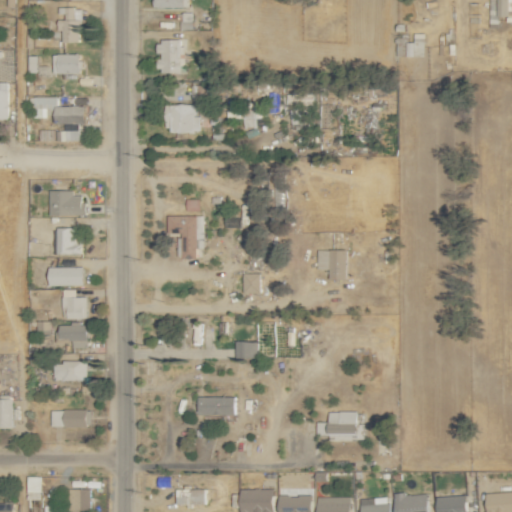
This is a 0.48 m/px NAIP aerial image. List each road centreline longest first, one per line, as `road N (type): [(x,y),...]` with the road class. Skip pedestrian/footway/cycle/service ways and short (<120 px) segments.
road 1 (residential): [(122,511),(117,0)]
road 2 (residential): [(0,458),(122,457)]
